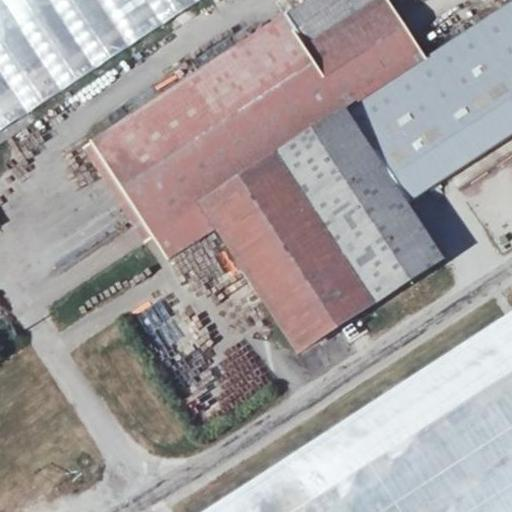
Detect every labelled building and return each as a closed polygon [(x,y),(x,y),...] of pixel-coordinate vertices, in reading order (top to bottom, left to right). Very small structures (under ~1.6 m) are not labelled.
[(0,0),(0,129),(198,0),(0,0)] [(293,372),(443,275),(400,202),(511,128),(511,16),(430,72),(393,16),(416,0),(314,0),(91,148),(149,240),(192,211),(293,372)] [(511,511),(511,319),(215,511),(511,511)] [(201,424),(265,390),(238,338),(202,357),(219,389),(190,404),(201,424)] [(177,384),(187,403),(203,395),(193,376),(177,384)]
